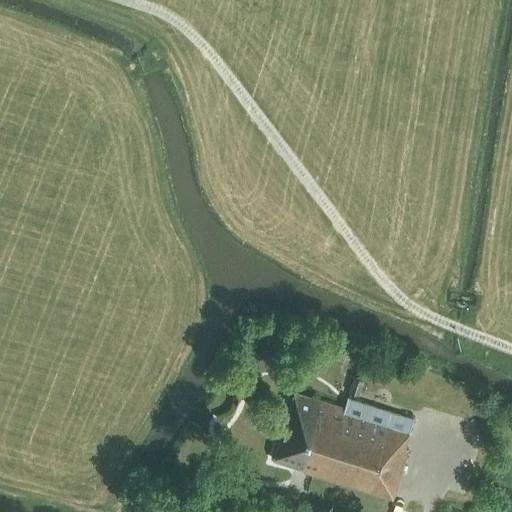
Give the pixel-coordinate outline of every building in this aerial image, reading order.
[(429,367),(421,394),(445,402),(453,375),(429,367)] [(364,379),(354,376),(350,391),(359,394),(364,379)] [(345,407),(295,391),(289,411),(309,417),(310,415),(322,419),(339,425),(345,407)] [(309,449),(303,468),(302,471),(392,499),(408,447),(405,446),(413,421),(347,400),(345,407),(339,425),(322,419),(313,451),(309,449)] [(309,417),(289,411),(274,459),(303,468),(309,449),(313,451),(322,419),(310,415),(309,417)]
